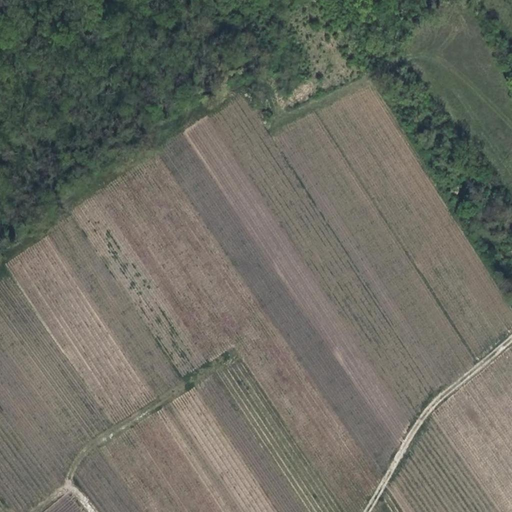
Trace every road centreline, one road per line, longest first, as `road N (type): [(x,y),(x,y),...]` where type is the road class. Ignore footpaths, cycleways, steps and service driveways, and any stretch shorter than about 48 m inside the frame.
road 1 (track): [(367,511),(425,413),(511,337)]
road 2 (track): [(234,353),(89,448),(70,483)]
